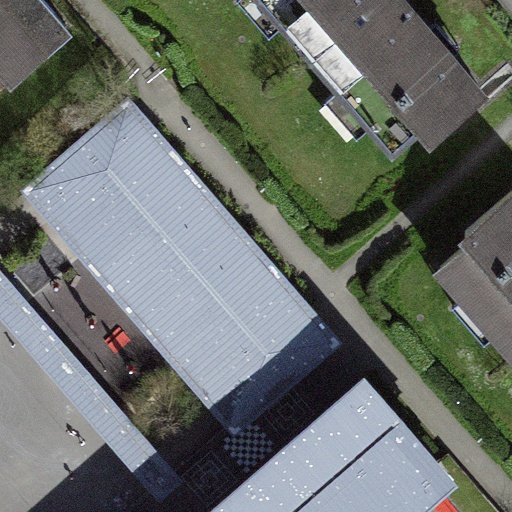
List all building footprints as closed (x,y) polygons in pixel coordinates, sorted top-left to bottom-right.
[(59,0),(0,0),(0,97),(3,100),(84,29),(59,0)] [(276,0),(418,160),(499,90),(419,0),(276,0)] [(136,93),(24,188),(229,427),(295,371),(341,332),(136,93)] [(511,206),(437,271),(511,358),(511,206)] [(0,308),(121,453),(145,433),(0,260),(0,308)] [(403,511),(461,462),(416,410),(369,355),(187,511),(403,511)]
